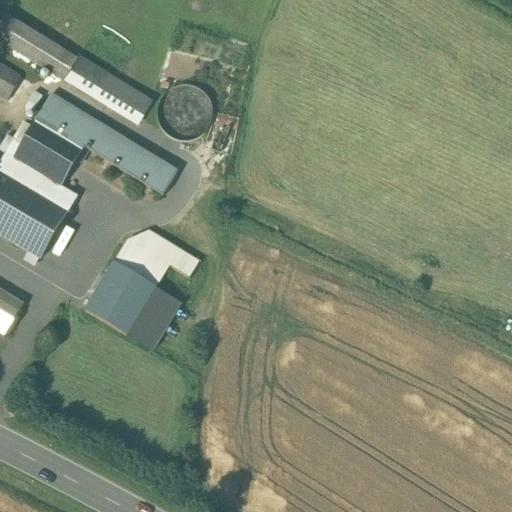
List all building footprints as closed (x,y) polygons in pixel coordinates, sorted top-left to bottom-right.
[(0,27),(0,42),(136,125),(154,96),(85,53),(79,56),(8,14),(0,27)] [(0,97),(8,102),(25,74),(0,59),(0,97)] [(177,173),(51,95),(36,118),(93,153),(163,196),(177,173)] [(166,154),(181,155),(195,148),(203,135),(204,120),(197,106),(184,98),(169,97),(155,105),(147,117),(146,133),(153,146),(166,154)] [(52,202),(61,187),(70,193),(93,153),(36,118),(2,175),(51,204),(52,202)] [(2,175),(0,173),(0,234),(41,259),(42,257),(67,214),(51,204),(2,175)] [(70,193),(61,187),(52,202),(51,204),(67,214),(77,197),(70,193)] [(113,263),(158,292),(177,304),(200,264),(149,232),(140,248),(126,240),(113,263)] [(158,292),(113,263),(85,313),(131,341),(158,292)] [(22,305),(0,291),(0,334),(3,337),(22,305)]
